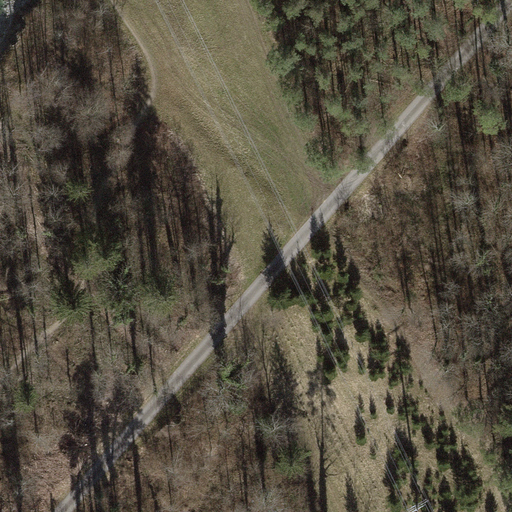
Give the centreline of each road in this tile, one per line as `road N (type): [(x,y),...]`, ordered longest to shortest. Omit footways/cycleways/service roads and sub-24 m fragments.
road 1 (unclassified): [(511,0),(63,511)]
road 2 (track): [(347,186),(255,0)]
